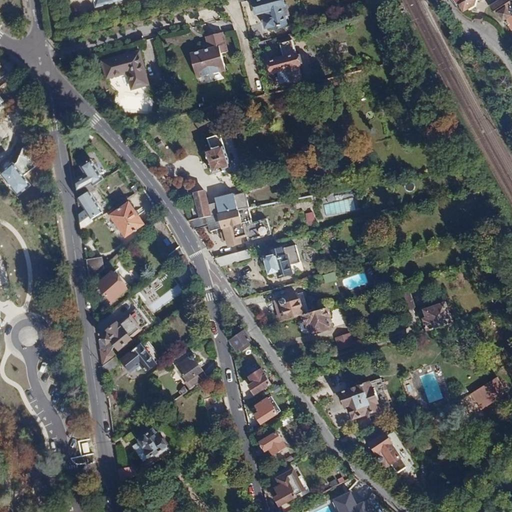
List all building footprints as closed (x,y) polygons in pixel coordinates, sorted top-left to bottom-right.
[(284,0),(249,0),(253,16),(261,14),(265,29),(288,24),(284,8),(287,8),(284,0)] [(460,5),(464,13),(479,6),(476,0),(472,0),(468,2),(460,5)] [(511,3),(510,0),(495,0),(488,4),(489,6),(495,15),(496,16),(497,15),(499,19),(501,19),(502,20),(503,19),(509,29),(511,27),(511,3)] [(226,72),(221,53),(228,52),(223,32),(205,36),(208,48),(190,53),(197,79),(226,72)] [(301,83),(297,68),(302,67),(302,65),(301,62),(300,56),(299,53),(299,51),(296,52),(292,40),(278,43),(281,56),(265,60),(265,61),(266,65),(267,70),(268,74),(269,75),(276,74),(280,88),(281,88),(287,87),(293,85),(299,84),(301,83)] [(267,43),(253,46),(255,54),(269,50),(267,43)] [(346,43),(338,43),(338,53),(347,52),(347,48),(348,48),(349,48),(350,49),(350,48),(349,46),(349,45),(348,45),(348,46),(347,46),(346,43)] [(140,53),(103,63),(108,79),(128,74),(133,90),(149,85),(140,53)] [(224,147),(203,152),(209,176),(229,171),(224,147)] [(15,162),(11,166),(20,177),(35,167),(28,159),(18,155),(15,162)] [(74,183),(76,189),(91,182),(99,178),(88,162),(80,166),(85,176),(74,183)] [(10,165),(0,172),(0,174),(15,194),(27,185),(20,177),(11,166),(10,165)] [(192,193),(200,219),(204,218),(217,215),(237,210),(233,193),(214,198),(215,203),(209,205),(205,190),(192,193)] [(86,193),(76,198),(84,210),(86,215),(90,220),(100,213),(86,193)] [(343,199),(315,204),(318,216),(345,211),(343,199)] [(128,202),(108,215),(123,238),(144,224),(128,202)] [(84,210),(78,212),(81,228),(91,222),(90,220),(86,215),(84,210)] [(237,210),(217,215),(221,229),(227,246),(241,244),(241,239),(248,237),(249,243),(273,237),(269,223),(246,229),(242,210),(237,210)] [(306,213),(307,225),(316,224),(314,212),(306,213)] [(210,231),(221,229),(217,215),(204,218),(207,226),(210,231)] [(195,229),(207,226),(204,218),(200,219),(189,221),(195,229)] [(267,275),(276,273),(277,278),(293,274),(290,264),(300,262),(296,244),(284,247),(275,249),(276,255),(266,257),(265,255),(263,255),(261,255),(260,257),(261,259),(261,260),(262,260),(264,261),(267,275)] [(181,248),(168,258),(173,265),(175,263),(185,255),(181,248)] [(248,250),(215,258),(221,266),(251,258),(248,250)] [(191,265),(185,255),(175,263),(181,272),(191,265)] [(505,255),(496,258),(498,266),(507,263),(505,255)] [(101,258),(86,260),(90,281),(103,269),(101,258)] [(113,272),(95,290),(109,305),(128,289),(113,272)] [(324,276),(325,284),(336,282),(335,274),(324,276)] [(416,290),(403,294),(409,311),(421,307),(416,290)] [(277,300),(274,300),(280,322),(284,321),(304,315),(299,295),(284,298),(282,298),(280,299),(277,300)] [(449,324),(448,320),(450,319),(448,313),(446,314),(442,303),(424,309),(426,317),(423,318),(427,330),(449,324)] [(330,311),(327,312),(326,308),(304,315),(308,326),(311,325),(314,333),(332,328),(328,317),(331,316),(330,311)] [(137,311),(120,325),(130,337),(148,323),(137,311)] [(100,333),(102,337),(98,339),(103,346),(110,342),(116,350),(132,339),(130,337),(120,325),(116,321),(100,333)] [(250,345),(245,338),(248,336),(243,329),(229,340),(237,351),(239,349),(241,352),(250,345)] [(350,333),(335,338),(339,352),(354,347),(350,333)] [(129,372),(139,365),(145,373),(156,365),(151,359),(157,355),(148,343),(143,348),(139,344),(119,358),(129,372)] [(98,349),(100,365),(112,357),(113,355),(108,349),(98,349)] [(189,361),(178,369),(187,382),(190,388),(198,383),(198,374),(203,371),(197,364),(194,366),(192,363),(194,361),(194,359),(194,357),(192,356),(190,356),(189,358),(188,359),(189,361)] [(117,364),(112,357),(100,365),(101,375),(117,364)] [(248,386),(254,395),(269,384),(259,370),(248,377),(252,383),(248,386)] [(495,380),(475,392),(480,401),(500,388),(495,380)] [(351,419),(381,410),(373,381),(338,392),(344,409),(347,408),(351,419)] [(254,414),(260,425),(278,413),(267,397),(255,406),(258,411),(254,414)] [(217,401),(207,403),(208,414),(219,413),(217,401)] [(142,453),(148,462),(164,450),(153,433),(149,435),(146,431),(136,437),(145,450),(142,453)] [(418,469),(394,431),(372,445),(380,457),(378,460),(380,463),(383,462),(387,468),(391,466),(400,480),(418,469)] [(284,447),(274,432),(258,443),(264,451),(268,449),(272,455),(284,447)] [(355,433),(342,440),(347,449),(360,442),(355,433)] [(132,468),(120,470),(123,486),(133,478),(132,468)] [(276,479),(280,486),(275,490),(278,495),(274,498),(279,507),(296,497),(295,495),(304,490),(292,470),(276,479)] [(356,504),(350,491),(334,499),(339,511),(366,511),(362,503),(356,504)]
